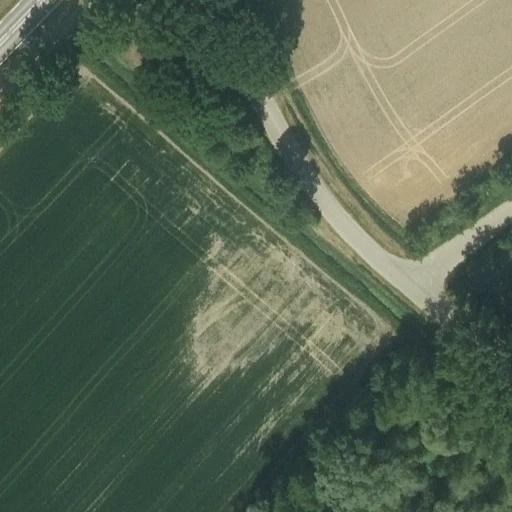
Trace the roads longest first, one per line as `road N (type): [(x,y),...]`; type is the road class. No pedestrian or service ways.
road 1 (unclassified): [(511,375),(338,223),(203,0)]
road 2 (unknown): [(410,288),(511,215)]
